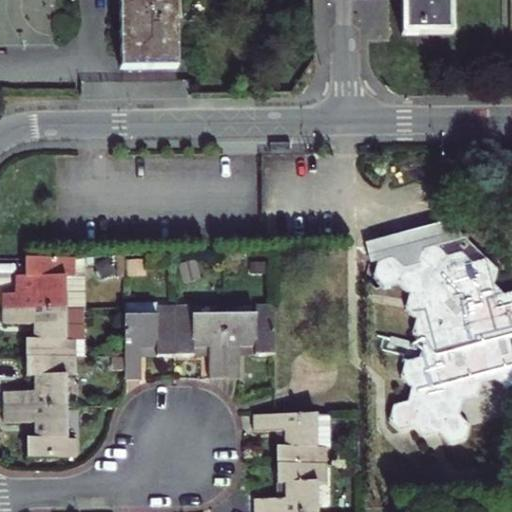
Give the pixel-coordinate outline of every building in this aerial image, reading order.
[(123,0),(126,67),(185,64),(182,0),(123,0)] [(451,0),(403,0),(404,35),(452,34),(451,0)] [(481,380),(499,375),(509,386),(511,385),(511,290),(506,292),(495,281),(496,268),(487,257),(474,261),(461,249),(446,254),(437,244),(422,249),(420,262),(405,266),(396,257),(384,260),(379,277),(389,286),(402,282),(413,292),(409,306),(421,315),(415,330),(429,339),(424,354),(408,359),(405,373),(417,383),(412,400),(396,405),(394,420),(404,431),(433,422),(450,444),(468,439),(470,427),(458,417),(462,400),(478,395),(481,380)] [(82,255),(25,256),(25,276),(17,276),(17,293),(4,293),(4,310),(67,309),(83,309),(82,255)] [(244,349),(260,349),(260,358),(278,358),(278,307),(260,307),(260,316),(227,317),(226,380),(243,379),(244,349)] [(178,358),(177,308),(160,309),(160,317),(127,318),(127,357),(127,381),(143,381),(143,350),(160,350),(160,359),(178,358)] [(194,349),(208,349),(208,358),(209,380),(226,380),(227,317),(192,317),(192,308),(177,308),(178,358),(194,358),(194,349)] [(67,309),(4,310),(5,326),(35,326),(35,343),(26,343),(26,358),(77,358),(77,343),(67,343),(67,309)] [(194,349),(194,358),(208,358),(208,349),(194,349)] [(35,374),(36,391),(5,391),(6,408),(68,407),(68,373),(77,373),(77,358),(26,358),(26,374),(35,374)] [(69,441),(68,407),(6,408),(6,425),(36,425),(36,442),(27,442),(28,458),(78,458),(78,441),(69,441)] [(278,432),(287,432),(288,449),(278,450),(278,467),(329,467),(329,449),(320,449),(320,415),(257,416),(258,432),(278,432)] [(288,449),(287,432),(278,432),(278,450),(288,449)] [(289,482),(289,498),(279,498),(258,498),(258,511),(320,511),(320,482),(330,481),(329,467),(278,467),(279,482),(289,482)] [(279,482),(279,498),(289,498),(289,482),(279,482)]
